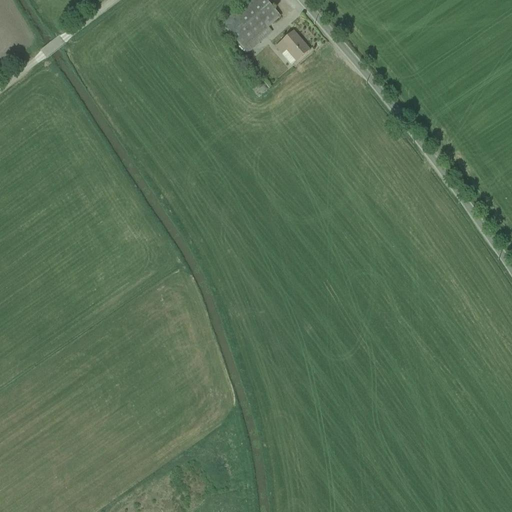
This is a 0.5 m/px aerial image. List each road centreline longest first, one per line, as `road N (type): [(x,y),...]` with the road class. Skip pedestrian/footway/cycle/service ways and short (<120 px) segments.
road 1 (unclassified): [(301,0),(442,171),(511,271)]
road 2 (unclassified): [(113,0),(0,88)]
